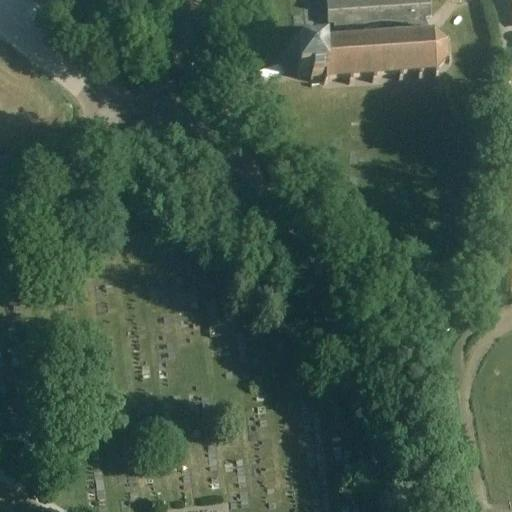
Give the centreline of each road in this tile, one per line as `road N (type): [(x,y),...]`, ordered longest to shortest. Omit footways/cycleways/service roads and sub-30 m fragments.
road 1 (unclassified): [(388,511),(360,373),(333,307),(283,234),(162,98)]
road 2 (unclassified): [(122,122),(0,17)]
road 3 (unclassified): [(0,165),(67,148),(122,122)]
